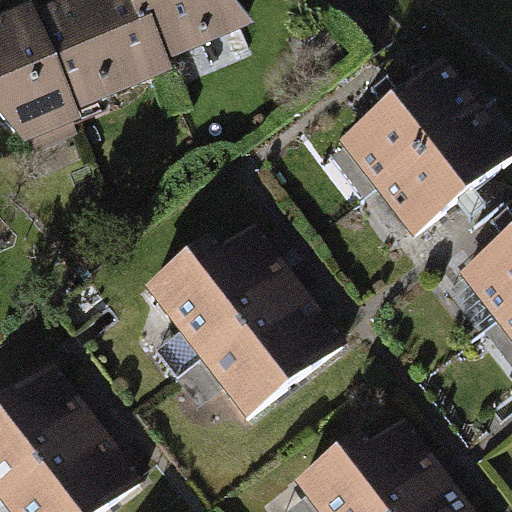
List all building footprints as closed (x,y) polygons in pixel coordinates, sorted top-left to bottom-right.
[(33,4),(0,19),(0,120),(25,149),(82,124),(78,115),(177,73),(173,64),(258,28),(232,0),(67,0),(37,14),(33,4)] [(511,146),(446,62),(341,144),(416,240),(511,166),(511,146)] [(213,239),(146,290),(250,423),(351,345),(257,225),(223,251),(213,239)] [(511,237),(462,276),(511,340),(511,237)] [(54,362),(0,403),(0,499),(10,511),(106,511),(147,480),(54,362)] [(363,438),(299,487),(318,511),(478,511),(408,420),(371,448),(363,438)]
